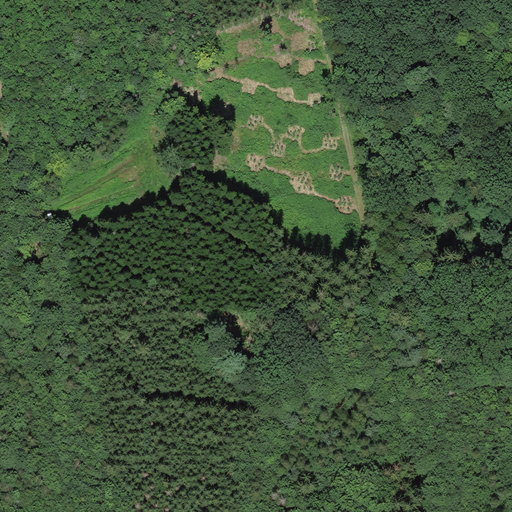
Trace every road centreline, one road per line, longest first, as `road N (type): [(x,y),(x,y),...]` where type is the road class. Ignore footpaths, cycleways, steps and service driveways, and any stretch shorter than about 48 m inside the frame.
road 1 (track): [(319,0),(423,511)]
road 2 (track): [(64,511),(0,101)]
